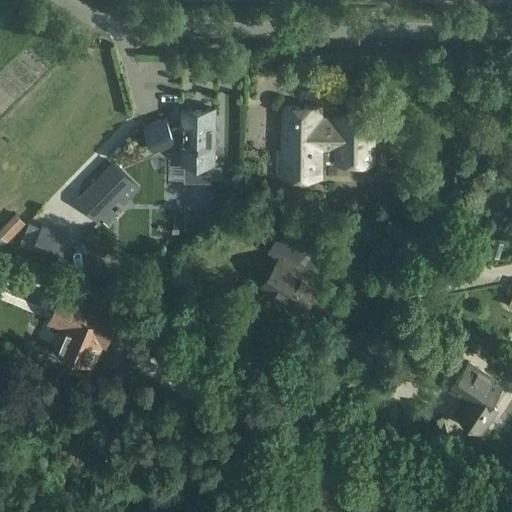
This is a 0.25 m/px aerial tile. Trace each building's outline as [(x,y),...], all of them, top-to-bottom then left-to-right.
[(142,94),(170,91),(167,63),(139,66),(142,94)] [(285,107),(284,152),(276,152),(276,176),(283,176),(283,178),(323,178),(324,160),(337,160),(337,162),(375,162),(375,117),(338,117),(338,119),(322,119),(322,108),(285,107)] [(176,142),(181,140),(181,162),(185,162),(184,182),(211,182),(211,163),(215,163),(216,110),(182,109),(182,125),(171,129),(166,117),(143,126),(154,152),(177,143),(176,142)] [(138,186),(113,162),(77,199),(97,218),(117,198),(123,192),(128,197),(138,186)] [(32,249),(31,252),(57,264),(70,236),(43,224),(42,227),(32,249)] [(397,240),(414,245),(415,243),(423,245),(426,236),(417,234),(417,233),(400,228),(397,240)] [(269,250),(282,260),(263,288),(298,312),(317,283),(304,274),(316,255),(282,232),(269,250)] [(111,331),(117,317),(63,294),(51,322),(65,328),(56,349),(93,364),(107,330),(111,331)] [(470,362),(451,390),(466,400),(456,414),(483,432),(497,410),(490,405),(504,384),(470,362)] [(433,429),(431,418),(429,406),(418,408),(422,431),(433,429)] [(443,415),(431,418),(433,429),(435,441),(447,439),(443,415)] [(84,426),(71,452),(93,463),(106,436),(84,426)] [(249,447),(259,433),(248,426),(239,439),(249,447)] [(455,511),(484,511),(493,490),(452,475),(440,506),(455,511)] [(410,494),(398,511),(427,511),(430,508),(410,494)]
